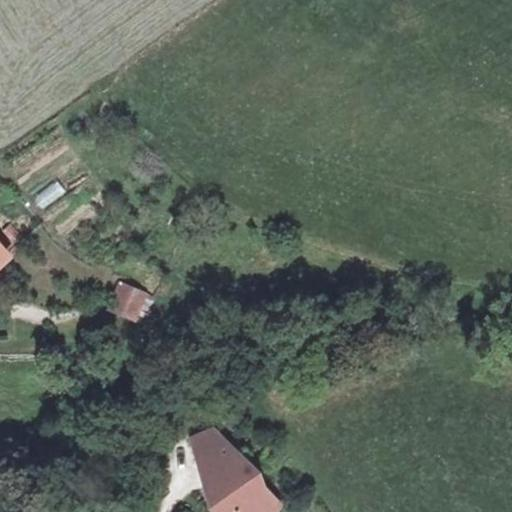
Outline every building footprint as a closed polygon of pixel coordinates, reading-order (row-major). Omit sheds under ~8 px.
[(43,208),(64,193),(57,182),(35,198),(43,208)] [(0,268),(15,257),(0,236),(0,268)] [(135,315),(145,297),(125,286),(114,304),(135,315)] [(187,446),(196,466),(226,453),(208,436),(187,446)] [(214,498),(218,507),(220,511),(278,511),(249,485),(253,479),(226,453),(196,466),(190,468),(202,501),(214,498)]
